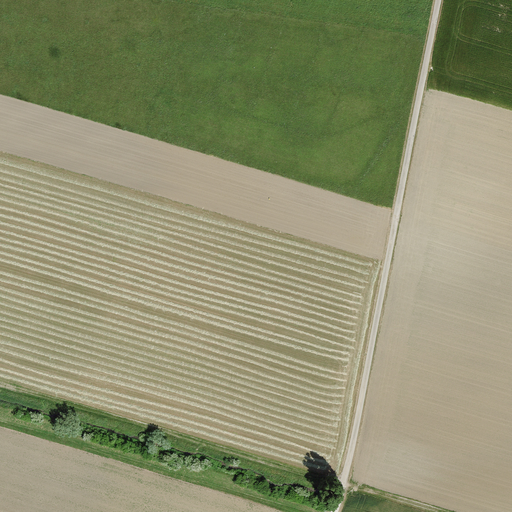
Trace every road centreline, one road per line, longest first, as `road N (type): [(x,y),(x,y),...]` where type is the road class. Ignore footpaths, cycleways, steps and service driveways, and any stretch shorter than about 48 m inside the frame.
road 1 (track): [(342,483),(439,0)]
road 2 (track): [(0,385),(440,511)]
